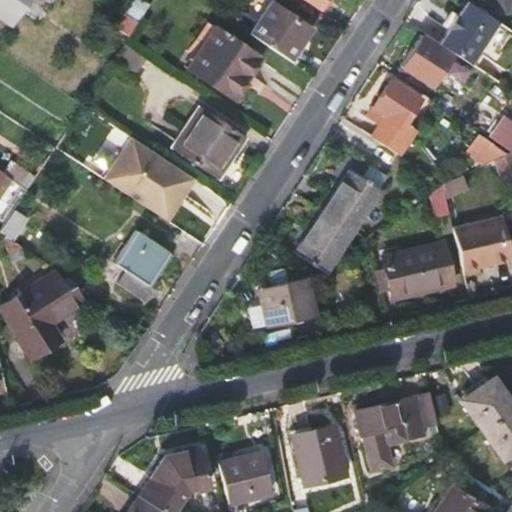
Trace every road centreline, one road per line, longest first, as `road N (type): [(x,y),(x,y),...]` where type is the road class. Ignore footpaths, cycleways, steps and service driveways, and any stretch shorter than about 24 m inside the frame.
road 1 (residential): [(390,0),(115,414)]
road 2 (residential): [(115,414),(511,321)]
